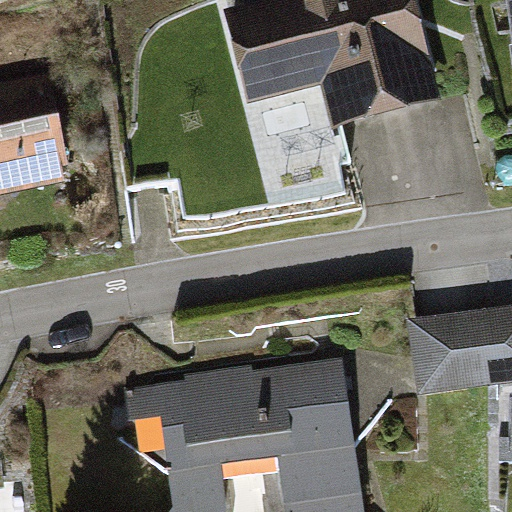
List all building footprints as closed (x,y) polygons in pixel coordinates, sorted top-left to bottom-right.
[(436,0),(285,0),(242,11),(268,110),(346,90),(357,132),(464,106),(436,0)] [(74,86),(0,100),(0,208),(95,189),(74,86)] [(511,317),(434,330),(447,408),(511,397),(511,317)] [(384,511),(365,362),(143,391),(149,432),(187,427),(197,511),(249,511),(244,473),(307,465),(313,511),(384,511)] [(0,490),(9,490),(5,428),(0,427),(0,490)]
